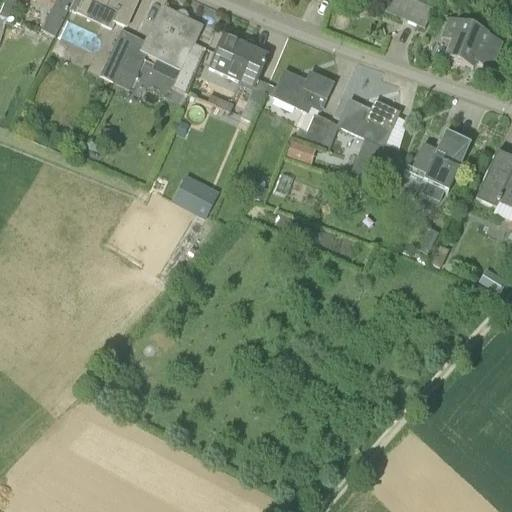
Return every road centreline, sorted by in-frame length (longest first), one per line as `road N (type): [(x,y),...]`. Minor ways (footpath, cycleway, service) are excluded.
road 1 (residential): [(511,113),(218,0)]
road 2 (track): [(320,511),(511,296)]
road 3 (track): [(153,203),(0,138)]
